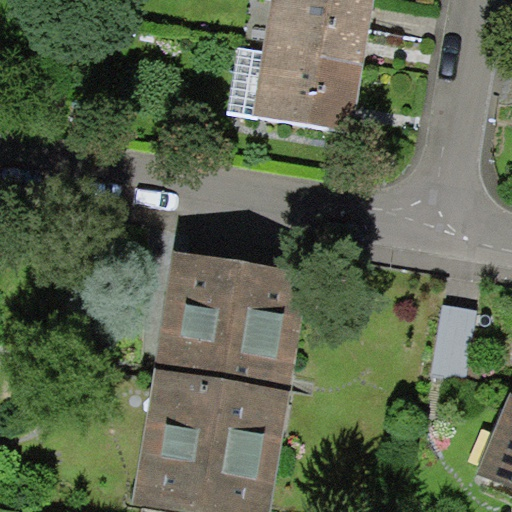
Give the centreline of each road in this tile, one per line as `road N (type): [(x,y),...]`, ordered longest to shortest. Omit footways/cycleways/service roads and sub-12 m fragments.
road 1 (residential): [(0,162),(432,220)]
road 2 (residential): [(432,220),(473,0)]
